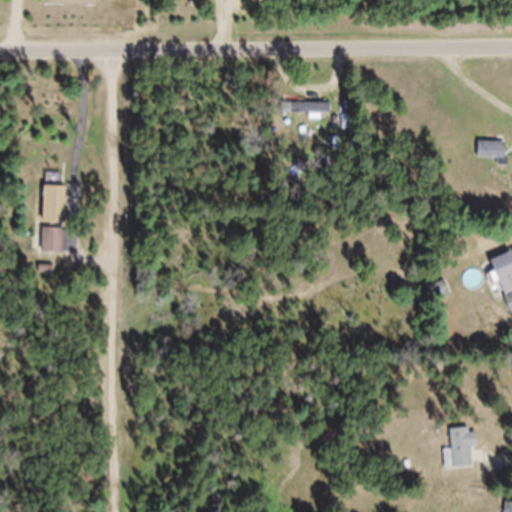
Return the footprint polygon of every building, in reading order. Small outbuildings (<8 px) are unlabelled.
[(333,114),(292,114),(292,125),(333,125),(333,114)] [(480,169),(499,169),(499,175),(508,175),(508,152),(480,152),(480,169)] [(67,234),(67,196),(45,196),(45,234),(67,234)] [(44,263),(65,263),(65,239),(44,239),(44,263)] [(511,262),(493,269),(511,322),(511,262)] [(472,456),(477,456),(475,438),(451,439),(454,479),(474,477),(472,456)]
